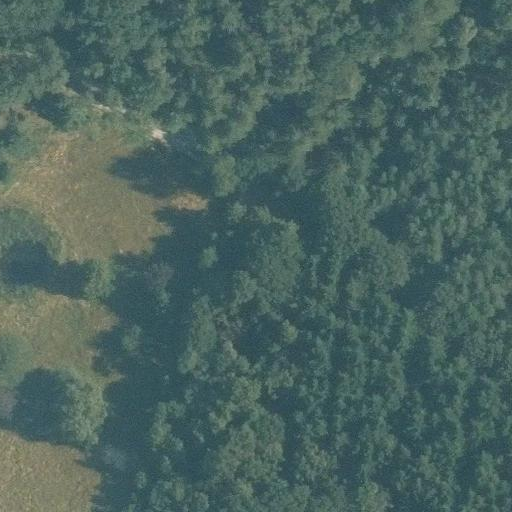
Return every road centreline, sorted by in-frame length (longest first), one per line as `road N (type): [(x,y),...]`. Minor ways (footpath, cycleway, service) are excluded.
road 1 (track): [(353,0),(269,103),(217,152),(0,49)]
road 2 (track): [(511,393),(290,234),(217,152)]
road 3 (track): [(290,234),(270,511)]
